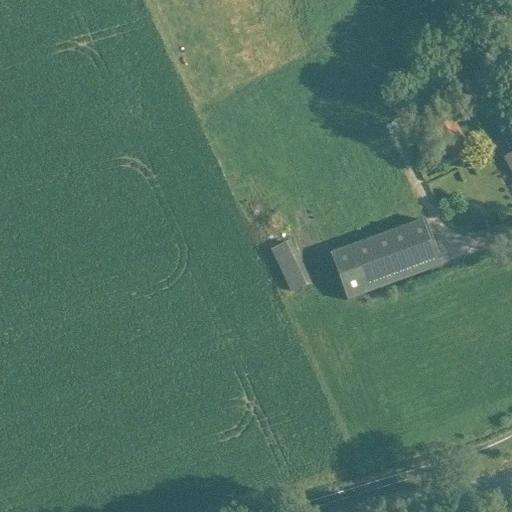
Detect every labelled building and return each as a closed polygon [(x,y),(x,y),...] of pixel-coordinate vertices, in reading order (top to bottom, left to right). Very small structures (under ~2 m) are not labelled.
[(422,93),(415,79),(401,86),(409,100),(422,93)] [(511,101),(504,106),(488,114),(511,155),(511,153),(511,101)] [(430,125),(433,131),(451,163),(472,153),(457,126),(451,114),(430,125)] [(425,221),(330,255),(347,301),(442,267),(425,221)] [(270,251),(291,294),(310,284),(289,241),(270,251)]
